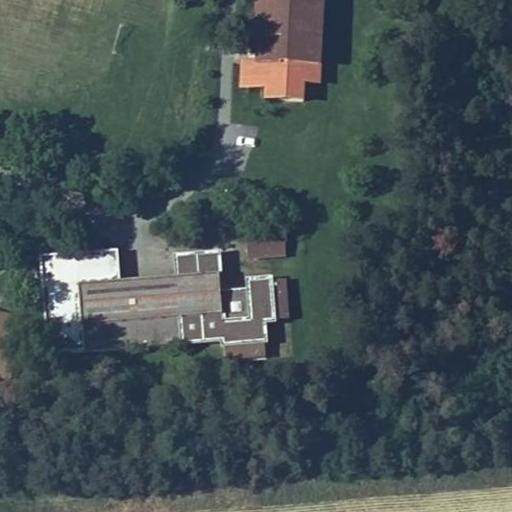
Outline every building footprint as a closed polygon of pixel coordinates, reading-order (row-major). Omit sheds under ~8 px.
[(334,0),(269,0),(266,56),(253,55),(252,77),(277,79),(277,92),(315,95),(316,74),(331,75),(334,0)] [(289,218),(250,223),(254,246),(293,239),(289,218)] [(125,244),(53,250),(63,350),(202,336),(231,330),(232,338),(271,334),(270,315),(284,314),(279,269),(251,271),(253,282),(227,284),(223,245),(179,249),(181,259),(182,270),(128,274),(125,244)] [(279,269),(284,314),(301,312),(297,267),(279,269)] [(0,341),(8,344),(4,363),(27,369),(42,311),(18,302),(14,309),(0,304),(0,341)] [(235,354),(273,351),(271,334),(232,338),(235,354)]
